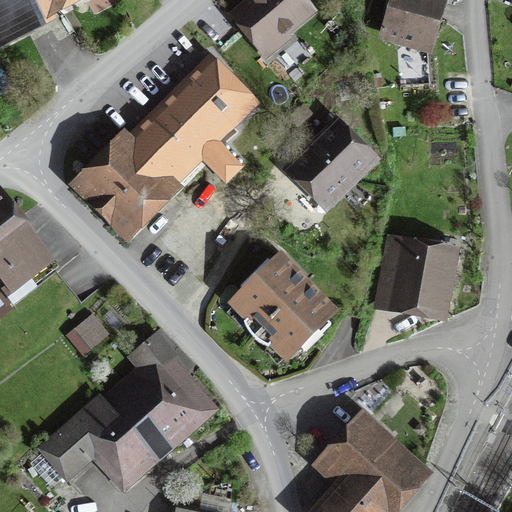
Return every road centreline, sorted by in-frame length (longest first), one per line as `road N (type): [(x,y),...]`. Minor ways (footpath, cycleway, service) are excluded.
road 1 (residential): [(258,405),(9,153)]
road 2 (residential): [(479,0),(501,267),(489,352)]
road 3 (residential): [(258,405),(442,348),(489,352)]
road 4 (unclassified): [(9,153),(190,0)]
road 5 (residential): [(489,352),(423,511)]
